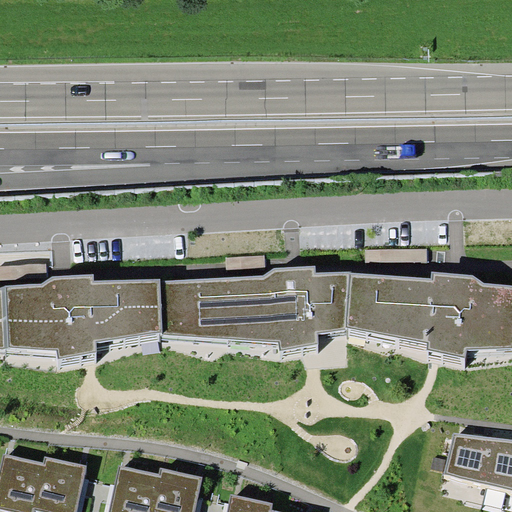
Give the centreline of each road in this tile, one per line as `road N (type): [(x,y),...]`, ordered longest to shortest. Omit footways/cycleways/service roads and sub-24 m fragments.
road 1 (residential): [(511,209),(0,226)]
road 2 (motorway): [(511,92),(0,100)]
road 3 (motorway): [(0,181),(471,141)]
road 4 (motorway): [(0,148),(471,141)]
